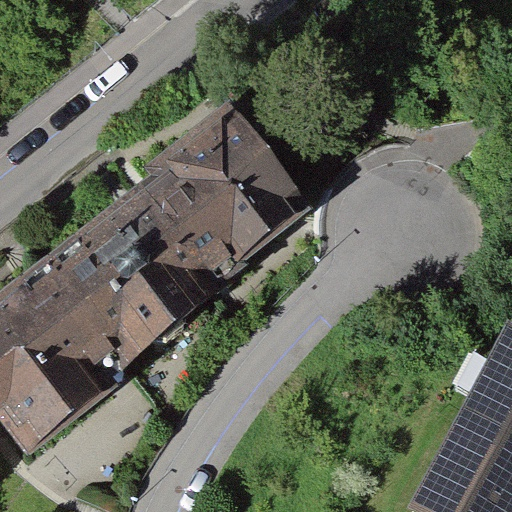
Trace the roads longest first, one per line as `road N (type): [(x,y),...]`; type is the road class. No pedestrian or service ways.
road 1 (residential): [(165,511),(256,369),(307,312),(410,232)]
road 2 (residential): [(0,190),(243,0)]
